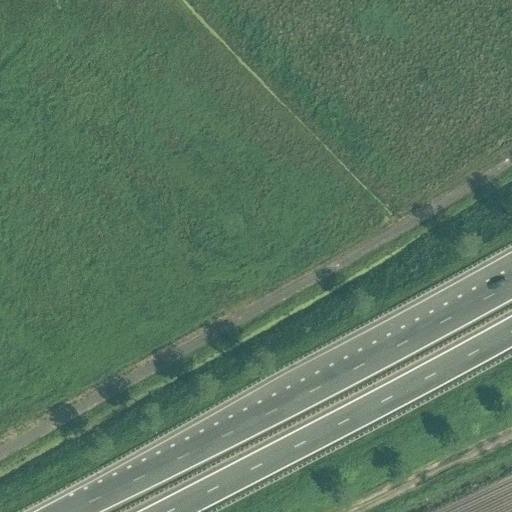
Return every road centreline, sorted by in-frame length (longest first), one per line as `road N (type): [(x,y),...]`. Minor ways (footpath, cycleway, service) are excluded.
road 1 (trunk): [(511,282),(66,511)]
road 2 (trunk): [(166,511),(511,329)]
road 3 (track): [(354,511),(511,435)]
